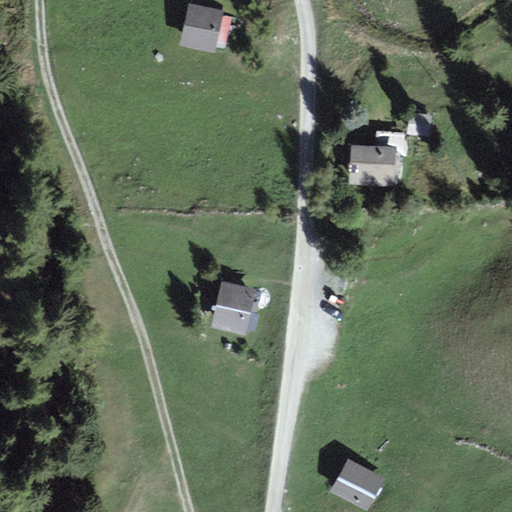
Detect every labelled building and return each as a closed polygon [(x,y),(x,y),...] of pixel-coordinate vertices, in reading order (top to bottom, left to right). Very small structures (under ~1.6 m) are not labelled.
[(224,9),(183,1),(175,43),(216,51),(224,9)] [(430,119),(407,116),(404,136),(427,139),(430,119)] [(397,150),(346,148),(345,187),(396,189),(397,150)] [(259,294),(218,283),(207,328),(248,338),(259,294)] [(348,461),(333,491),(370,511),(386,481),(348,461)]
